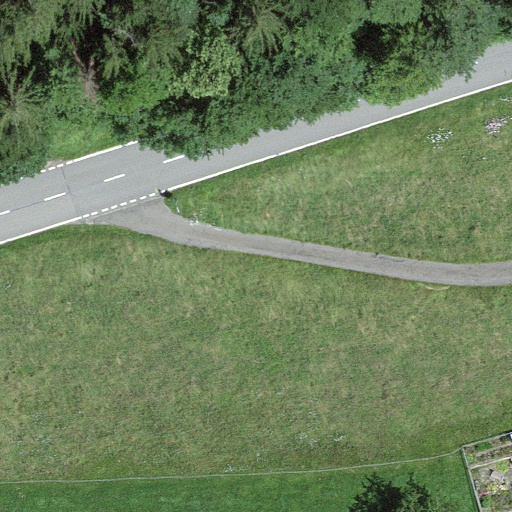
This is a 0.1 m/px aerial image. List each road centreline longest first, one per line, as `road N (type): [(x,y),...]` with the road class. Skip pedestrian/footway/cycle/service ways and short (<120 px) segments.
road 1 (secondary): [(511,50),(0,212)]
road 2 (track): [(0,78),(135,125),(178,155)]
